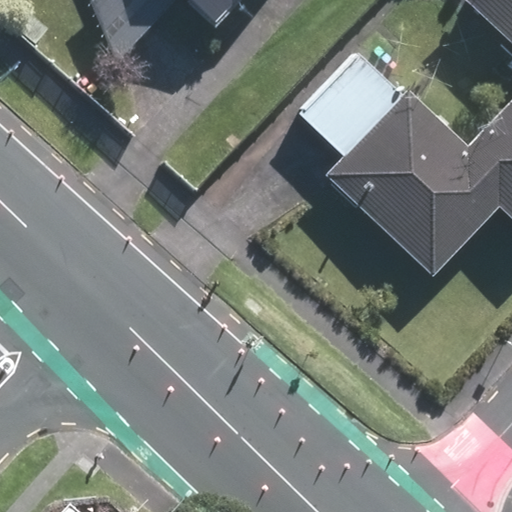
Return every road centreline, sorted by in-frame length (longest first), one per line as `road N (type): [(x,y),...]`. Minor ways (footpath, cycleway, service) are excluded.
road 1 (primary): [(87,284),(321,511)]
road 2 (residential): [(0,372),(87,284)]
